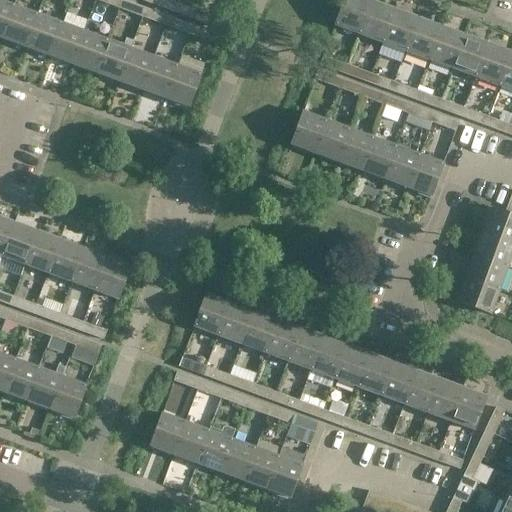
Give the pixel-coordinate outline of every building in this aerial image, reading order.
[(0,0),(0,37),(1,38),(13,5),(0,0)] [(123,0),(121,0),(119,8),(136,14),(139,6),(123,0)] [(168,0),(155,0),(154,5),(171,11),(174,2),(168,0)] [(369,1),(366,0),(343,0),(334,25),(357,34),(369,1)] [(393,10),(369,1),(357,34),(381,42),(393,10)] [(180,4),(177,13),(194,19),(197,11),(180,4)] [(13,5),(1,38),(25,47),(37,14),(13,5)] [(145,8),(142,17),(159,23),(162,14),(145,8)] [(416,18),(393,10),(381,42),(404,51),(416,18)] [(60,23),(48,55),(71,64),(84,31),(82,31),(86,20),(66,13),(62,23),(60,23)] [(204,13),(201,22),(218,28),(221,19),(204,13)] [(25,47),(48,55),(60,23),(37,14),(25,47)] [(168,17),(165,25),(183,32),(186,23),(168,17)] [(427,60),(439,27),(416,18),(404,51),(427,60)] [(192,25),(189,34),(205,40),(209,31),(192,25)] [(463,35),(439,27),(427,60),(451,68),(463,35)] [(71,64),(95,73),(107,40),(84,31),(71,64)] [(486,44),(463,35),(451,68),(474,77),(486,44)] [(107,40),(95,73),(118,81),(130,49),(107,40)] [(510,53),(486,44),(474,77),(497,86),(510,53)] [(118,81),(142,90),(154,57),(130,49),(118,81)] [(511,53),(510,53),(497,86),(511,90),(511,53)] [(142,90),(165,99),(177,66),(154,57),(142,90)] [(329,58),(326,66),(343,73),(346,64),(329,58)] [(165,99),(188,107),(200,74),(177,66),(165,99)] [(352,67),(349,75),(366,82),(370,73),(352,67)] [(317,70),(314,79),(331,85),(335,77),(317,70)] [(376,75),(373,84),(390,90),(393,81),(376,75)] [(341,79),(338,88),(355,94),(358,85),(341,79)] [(399,84),(396,92),(413,99),(416,90),(399,84)] [(364,88),(361,96),(378,102),(381,94),(364,88)] [(423,92),(419,101),(436,107),(440,99),(423,92)] [(388,96),(384,105),(401,111),(405,102),(388,96)] [(446,101),(443,110),(460,116),(463,107),(446,101)] [(411,105),(408,113),(425,120),(428,111),(411,105)] [(469,110),(466,118),(483,125),(486,116),(469,110)] [(325,120),(302,112),(290,145),(313,153),(325,120)] [(434,113),(431,122),(449,128),(452,120),(434,113)] [(493,118),(489,127),(507,133),(510,125),(493,118)] [(349,129),(325,120),(313,153),(337,162),(349,129)] [(372,138),(349,129),(337,162),(360,170),(372,138)] [(396,146),(372,138),(360,170),(384,179),(396,146)] [(407,188),(419,155),(396,146),(384,179),(407,188)] [(431,196),(443,164),(419,155),(407,188),(431,196)] [(483,231),(511,241),(511,215),(504,212),(492,208),(483,231)] [(0,255),(0,256),(12,223),(0,218),(0,255)] [(12,223),(0,256),(24,264),(36,232),(12,223)] [(511,241),(483,231),(474,255),(507,267),(511,253),(511,241)] [(36,232),(24,264),(47,273),(59,240),(36,232)] [(59,240),(47,273),(71,282),(83,249),(59,240)] [(83,249),(71,282),(94,290),(106,258),(83,249)] [(474,255),(466,278),(498,290),(507,267),(474,255)] [(117,299),(130,266),(106,258),(94,290),(117,299)] [(466,278),(457,302),(490,314),(498,290),(466,278)] [(0,291),(0,301),(10,305),(13,296),(0,291)] [(205,294),(193,327),(216,335),(228,302),(205,294)] [(19,299),(16,307),(33,314),(36,305),(19,299)] [(252,311),(228,302),(216,335),(240,344),(252,311)] [(66,316),(63,325),(80,331),(83,322),(87,311),(70,304),(66,316)] [(42,307),(39,316),(56,322),(60,314),(42,307)] [(7,311),(4,319),(22,326),(25,317),(7,311)] [(252,311),(240,344),(263,353),(275,320),(252,311)] [(31,319),(28,328),(45,334),(48,326),(31,319)] [(275,320),(263,353),(286,361),(298,328),(275,320)] [(89,324),(86,333),(103,339),(106,331),(89,324)] [(54,337),(50,348),(62,352),(66,342),(69,343),(72,334),(54,328),(51,337),(54,337)] [(298,328),(286,361),(310,370),(322,337),(298,328)] [(78,337),(75,345),(91,351),(95,343),(78,337)] [(322,337),(310,370),(307,378),(318,382),(321,374),(333,378),(345,346),(322,337)] [(345,346),(333,378),(356,387),(368,354),(345,346)] [(0,391),(4,393),(17,360),(0,353),(0,391)] [(368,354),(356,387),(380,396),(392,363),(368,354)] [(17,360),(4,393),(28,401),(40,369),(17,360)] [(188,360),(185,368),(202,375),(205,366),(188,360)] [(392,363),(380,396),(403,404),(415,371),(392,363)] [(58,366),(56,374),(40,369),(28,401),(51,410),(64,377),(66,369),(58,366)] [(211,368),(208,377),(225,383),(229,375),(211,368)] [(426,413),(439,380),(415,371),(403,404),(426,413)] [(176,372),(173,380),(173,381),(191,387),(194,378),(176,372)] [(86,386),(85,385),(64,377),(51,410),(74,418),(86,386)] [(235,377),(232,386),(249,392),(252,383),(235,377)] [(200,380),(197,389),(214,396),(217,387),(200,380)] [(439,380),(426,413),(450,421),(462,389),(439,380)] [(258,385),(255,394),(272,400),(275,392),(258,385)] [(223,389),(220,398),(237,404),(241,396),(223,389)] [(450,421),(473,430),(485,397),(462,389),(450,421)] [(282,394),(278,403),(296,409),(299,400),(282,394)] [(247,398),(243,406),(261,413),(264,404),(247,398)] [(328,411),(325,420),(342,426),(346,417),(344,417),(348,405),(333,399),(328,411)] [(305,403),(302,411),(319,418),(322,409),(305,403)] [(270,406),(267,415),(284,422),(287,413),(270,406)] [(185,422),(162,413),(161,413),(149,446),(172,455),(185,422)] [(492,413),(485,429),(493,433),(501,417),(492,413)] [(293,415),(290,424),(308,430),(311,422),(293,415)] [(352,420),(349,428),(366,435),(369,426),(352,420)] [(172,455),(196,463),(208,430),(185,422),(172,455)] [(222,428),(210,424),(208,430),(196,463),(219,472),(232,439),(236,427),(227,424),(223,426),(222,428)] [(375,428),(372,437),(389,443),(392,435),(375,428)] [(482,436),(474,452),(482,456),(490,440),(482,436)] [(398,437),(395,445),(412,452),(416,443),(398,437)] [(232,439),(219,472),(243,481),(255,448),(232,439)] [(255,448),(243,481),(266,489),(279,456),(281,449),(258,440),(255,448)] [(422,445),(419,454),(436,460),(439,452),(422,445)] [(279,456),(266,489),(290,498),(302,465),(305,456),(293,452),(290,460),(279,456)] [(445,454),(442,463),(459,469),(462,460),(445,454)] [(471,458),(463,474),(472,478),(479,462),(471,458)] [(463,474),(453,497),(461,501),(467,504),(478,481),(472,478),(463,474)] [(372,511),(379,494),(368,490),(360,511),(372,511)] [(385,511),(391,498),(379,494),(372,511),(385,511)] [(511,511),(511,497),(506,494),(497,511),(511,511)] [(385,511),(398,511),(402,502),(391,498),(385,511)] [(410,511),(413,506),(402,502),(398,511),(410,511)] [(450,503),(445,511),(455,511),(458,507),(450,503)]
